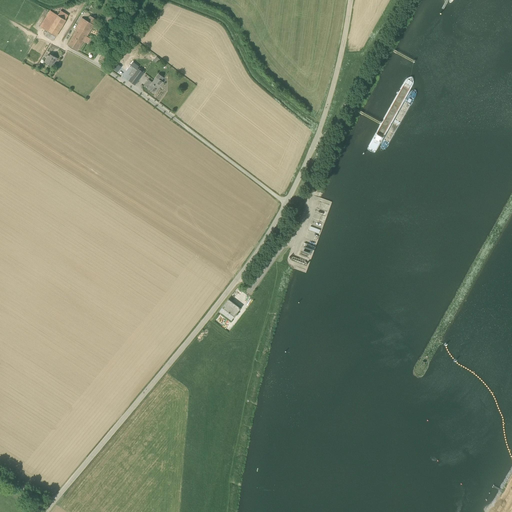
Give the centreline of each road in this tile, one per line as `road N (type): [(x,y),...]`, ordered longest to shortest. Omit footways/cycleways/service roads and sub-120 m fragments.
road 1 (unclassified): [(46,511),(273,227),(321,126),(350,0)]
road 2 (track): [(184,0),(224,17),(260,76),(322,122)]
